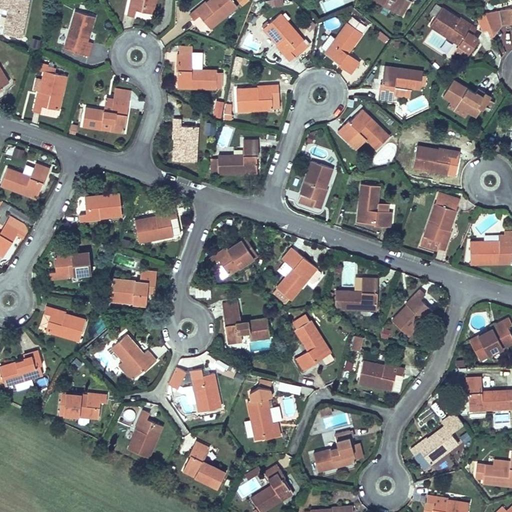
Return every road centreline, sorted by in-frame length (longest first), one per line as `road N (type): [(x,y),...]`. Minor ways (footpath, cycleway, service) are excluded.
road 1 (residential): [(385,484),(393,429),(439,362),(466,283)]
road 2 (residential): [(263,215),(466,283)]
road 3 (residential): [(8,299),(81,150)]
road 4 (residential): [(186,328),(179,280),(210,198)]
road 5 (residential): [(320,94),(296,123),(263,215)]
road 6 (residential): [(136,56),(154,109),(133,171)]
